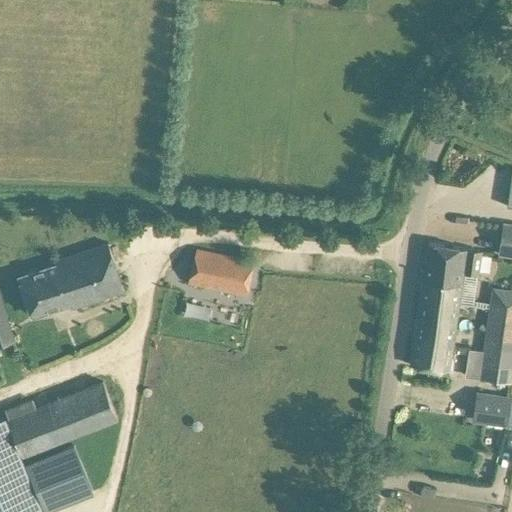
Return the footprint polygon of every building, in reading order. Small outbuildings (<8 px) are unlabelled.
[(357,0),(337,0),(338,10),(358,8),(357,0)] [(511,224),(504,223),(500,253),(511,254),(511,224)] [(57,265),(20,277),(33,315),(69,303),(71,307),(124,290),(109,242),(55,260),(57,265)] [(478,274),(481,251),(429,242),(423,279),(438,282),(436,291),(446,292),(445,303),(459,305),(460,302),(464,272),(478,274)] [(188,282),(247,295),(254,260),(197,248),(188,282)] [(453,345),(459,305),(445,303),(446,292),(436,291),(438,282),(423,279),(416,325),(437,328),(435,339),(448,341),(448,344),(453,345)] [(492,301),(487,336),(511,339),(511,303),(511,304),(492,301)] [(0,345),(12,342),(6,323),(0,305),(0,345)] [(437,328),(416,325),(411,364),(430,367),(449,371),(453,345),(448,344),(448,341),(435,339),(437,328)] [(481,376),(500,379),(511,380),(511,339),(487,336),(481,376)] [(36,407),(8,418),(23,455),(118,418),(103,380),(36,407)] [(473,419),(493,422),(511,424),(511,398),(497,396),(477,393),(473,419)] [(3,417),(0,418),(0,511),(41,511),(23,465),(3,417)] [(74,444),(23,465),(41,511),(93,490),(74,444)]
